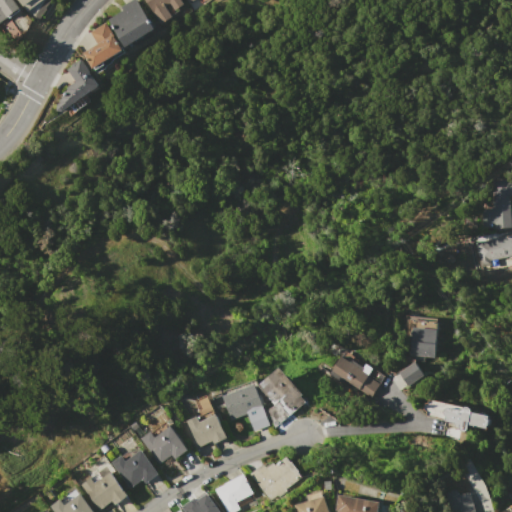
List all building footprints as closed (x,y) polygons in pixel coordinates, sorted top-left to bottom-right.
[(0,0),(14,0),(21,10),(11,17),(9,16),(0,22),(0,0)] [(41,0),(28,10),(20,0),(41,0)] [(108,19),(123,10),(121,7),(131,0),(137,0),(154,28),(124,46),(108,19)] [(146,0),(181,0),(185,5),(175,12),(170,4),(165,7),(172,16),(162,22),(146,0)] [(90,32),(106,23),(113,35),(121,49),(91,67),(83,53),(98,44),(90,32)] [(69,104),(61,110),(57,109),(57,104),(60,102),(58,100),(62,98),(61,96),(64,95),(63,94),(66,92),(67,93),(68,90),(67,88),(75,81),(67,69),(72,66),(71,65),(75,62),(76,62),(81,59),(86,66),(87,66),(90,69),(89,71),(91,73),(93,77),(95,77),(97,80),(96,81),(97,82),(97,86),(92,90),(90,90),(85,93),(90,101),(70,115),(68,113),(68,109),(71,107),(69,104)] [(481,209),(492,208),(491,179),(511,178),(511,195),(509,195),(510,227),(482,228),(481,209)] [(478,241),(511,235),(511,254),(481,260),(478,241)] [(328,372),(368,398),(383,375),(343,350),(328,372)] [(397,371),(406,385),(423,374),(414,361),(397,371)] [(262,382),(280,367),(309,398),(292,414),(262,382)] [(254,384),(269,425),(252,431),(246,414),(231,419),(222,396),(254,384)] [(195,399),(205,395),(210,406),(200,410),(195,399)] [(489,413),(425,400),(422,416),(466,425),(466,424),(485,428),(489,413)] [(186,421),(197,417),(198,420),(216,413),(226,437),(198,448),(186,421)] [(188,450),(175,459),(172,455),(159,464),(141,438),(151,431),(155,437),(171,426),(188,450)] [(158,473),(144,484),(141,480),(129,489),(111,463),(121,456),(125,462),(142,450),(158,473)] [(269,500),(250,474),(263,464),(266,468),(273,463),(274,465),(286,457),(290,462),(291,461),(299,471),(297,472),(301,477),(285,489),(286,491),(278,497),(276,495),(269,500)] [(127,495),(114,504),(112,501),(100,510),(82,485),(91,479),(95,484),(111,473),(127,495)] [(233,511),(226,511),(215,489),(245,474),(254,493),(235,502),(239,509),(233,511)] [(443,491),(448,511),(474,511),(469,491),(456,494),(454,489),(443,491)] [(93,511),(56,511),(52,506),(62,499),(66,505),(81,494),(93,511)] [(335,511),(375,511),(378,500),(338,495),(335,511)] [(296,511),(294,505),(324,496),(328,511),(296,511)] [(184,511),(181,507),(194,498),(199,505),(210,498),(219,511),(184,511)]
